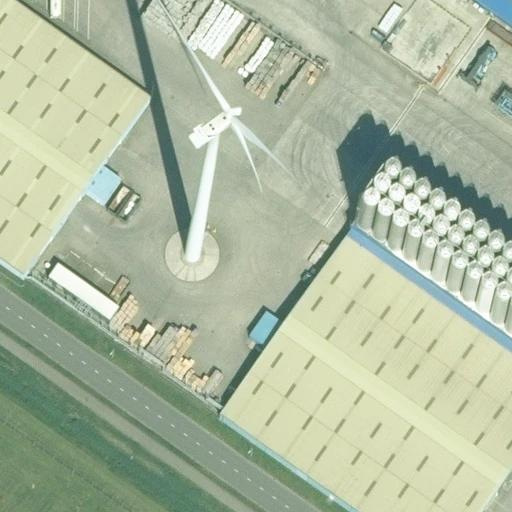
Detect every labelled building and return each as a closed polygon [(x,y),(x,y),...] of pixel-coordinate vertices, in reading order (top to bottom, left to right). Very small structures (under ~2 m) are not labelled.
[(149,105),(0,0),(0,267),(23,283),(84,196),(102,209),(119,185),(101,173),(149,105)] [(423,0),(408,21),(405,19),(402,23),(418,35),(443,0),(423,0)] [(511,12),(510,11),(502,21),(511,28),(511,12)] [(161,200),(135,229),(138,268),(167,293),(206,290),(231,261),(228,222),(199,197),(161,200)] [(485,511),(511,475),(511,363),(344,244),(283,331),(265,318),(248,342),(266,355),(218,422),(345,511),(485,511)]
